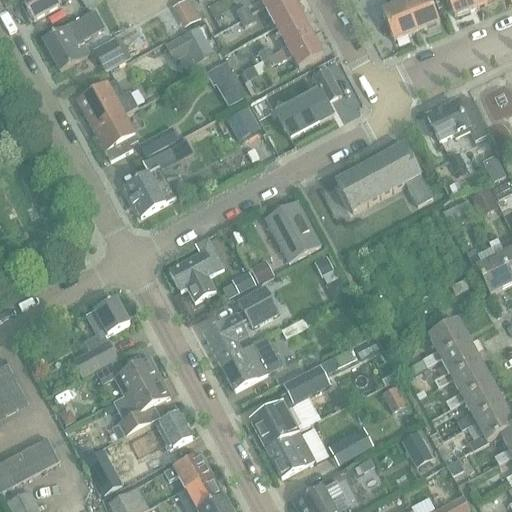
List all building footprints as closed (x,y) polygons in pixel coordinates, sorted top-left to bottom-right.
[(19,0),(22,4),(32,23),(58,9),(53,0),(19,0)] [(80,0),(86,11),(104,0),(80,0)] [(277,0),(263,7),(275,29),(298,16),(289,0),(277,0)] [(387,0),(391,10),(380,14),(392,45),(416,35),(438,27),(427,0),(414,0),(404,4),(402,0),(387,0)] [(471,0),(445,0),(453,20),(476,11),(471,0)] [(471,0),(476,11),(499,2),(498,0),(471,0)] [(247,9),(236,15),(239,22),(252,17),(247,9)] [(43,43),(59,73),(88,57),(82,45),(104,33),(95,15),(43,43)] [(275,29),(286,49),(308,35),(298,16),(275,29)] [(256,25),(252,17),(239,22),(244,31),(256,25)] [(195,66),(213,56),(198,29),(165,48),(173,64),(189,55),(195,66)] [(274,58),(262,64),(254,69),(257,77),(292,60),(298,71),(321,59),(308,35),(286,49),(287,51),(274,58)] [(92,55),(104,77),(125,65),(114,44),(92,55)] [(258,56),(262,64),(274,58),(270,51),(258,56)] [(225,65),(206,76),(213,88),(232,78),(225,65)] [(326,108),(341,100),(327,75),(312,83),(320,96),(309,102),(276,119),(290,144),(333,121),(326,108)] [(106,91),(77,107),(93,136),(122,120),(138,112),(129,95),(124,98),(117,86),(106,91)] [(454,143),(456,142),(460,152),(473,146),(488,139),(470,102),(458,108),(456,106),(426,121),(438,147),(452,140),(454,143)] [(226,123),(239,145),(260,133),(247,111),(226,123)] [(122,120),(93,136),(109,166),(131,154),(128,149),(135,145),(122,120)] [(166,149),(178,142),(172,132),(160,138),(138,149),(145,161),(166,149)] [(186,143),(168,153),(176,166),(194,157),(186,143)] [(335,185),(351,216),(404,187),(417,210),(432,202),(403,149),(335,185)] [(247,155),(251,164),(259,160),(254,151),(247,155)] [(147,177),(122,190),(140,222),(176,203),(160,175),(176,166),(168,153),(142,167),(147,177)] [(446,162),(454,177),(466,171),(459,156),(446,162)] [(457,184),(448,188),(453,198),(461,194),(457,184)] [(507,186),(493,193),(498,202),(511,195),(507,186)] [(489,191),(471,200),(476,210),(494,201),(489,191)] [(443,215),(447,224),(472,211),(468,203),(443,215)] [(265,223),(288,267),(320,250),(296,206),(265,223)] [(488,247),(495,261),(499,259),(511,285),(511,253),(505,257),(498,243),(488,247)] [(511,285),(499,259),(495,261),(482,268),(474,254),(467,258),(475,274),(477,273),(490,299),(511,288),(511,285)] [(168,275),(179,296),(186,293),(195,307),(216,295),(208,281),(223,273),(218,262),(210,266),(204,256),(168,275)] [(326,259),(315,265),(324,280),(335,274),(326,259)] [(250,271),(258,287),(274,279),(266,263),(250,271)] [(250,273),(233,282),(240,296),(257,286),(250,273)] [(240,296),(235,286),(224,292),(229,301),(240,296)] [(202,336),(218,367),(251,349),(250,349),(240,355),(236,347),(246,341),(249,341),(242,329),(249,325),(252,332),(280,317),(264,289),(236,304),(242,314),(224,325),(202,336)] [(91,357),(74,366),(82,381),(110,366),(116,363),(104,341),(128,328),(116,304),(86,321),(96,339),(85,345),(91,357)] [(273,327),(279,338),(314,322),(308,310),(273,327)] [(427,371),(440,363),(437,358),(468,341),(458,324),(428,340),(436,354),(422,362),(423,363),(406,371),(410,379),(427,371)] [(368,327),(358,332),(365,344),(374,339),(368,327)] [(301,352),(310,364),(331,351),(322,338),(301,352)] [(438,392),(452,385),(450,380),(480,364),(468,341),(437,358),(440,363),(448,377),(434,385),(438,392)] [(251,349),(218,367),(233,396),(266,379),(251,349)] [(350,352),(317,369),(318,372),(323,380),(356,362),(350,352)] [(0,364),(0,380),(5,389),(16,383),(5,362),(0,364)] [(114,383),(124,401),(158,382),(148,363),(123,376),(117,366),(95,378),(102,389),(114,383)] [(450,413),(464,406),(461,401),(492,385),(480,364),(450,380),(452,385),(459,397),(446,405),(450,413)] [(283,391),(293,409),(328,389),(323,380),(318,372),(283,391)] [(124,401),(115,406),(125,424),(118,428),(124,440),(150,426),(161,420),(155,409),(169,401),(158,382),(124,401)] [(5,389),(16,410),(27,404),(16,383),(5,389)] [(462,434),(476,427),(474,422),(503,406),(492,385),(461,401),(464,406),(471,419),(457,426),(462,434)] [(0,391),(0,406),(5,416),(16,410),(5,389),(0,391)] [(249,424),(264,453),(298,435),(282,406),(249,424)] [(486,445),(500,437),(511,430),(511,421),(503,406),(474,422),(476,427),(482,438),(468,445),(473,455),(487,447),(486,445)] [(66,415),(60,418),(66,428),(75,422),(72,416),(66,415)] [(178,417),(158,428),(168,446),(165,448),(166,449),(168,455),(191,442),(178,417)] [(118,428),(111,431),(118,443),(124,440),(118,428)] [(498,469),(511,461),(511,460),(510,457),(511,456),(511,430),(500,437),(508,453),(494,461),(498,469)] [(330,451),(341,468),(374,449),(364,431),(330,451)] [(298,435),(264,453),(281,483),(314,465),(299,436),(298,435)] [(401,445),(416,471),(433,461),(418,436),(401,445)] [(46,440),(34,446),(46,469),(58,462),(46,440)] [(86,442),(73,450),(80,464),(94,457),(86,442)] [(22,453),(34,475),(46,469),(34,446),(22,453)] [(9,459),(21,482),(34,475),(22,453),(9,459)] [(104,453),(85,463),(104,497),(123,487),(104,453)] [(178,480),(184,492),(211,478),(200,457),(164,477),(168,485),(178,480)] [(0,464),(0,470),(9,488),(21,482),(9,459),(0,464)] [(370,462),(359,468),(363,475),(374,470),(370,462)] [(0,470),(0,493),(9,488),(0,470)] [(184,492),(177,496),(183,507),(185,511),(200,511),(223,500),(211,478),(184,492)] [(294,506),(296,511),(333,511),(322,491),(294,506)] [(3,506),(5,511),(34,511),(25,494),(3,506)] [(445,494),(432,502),(437,511),(450,504),(445,494)] [(133,511),(126,497),(108,507),(111,511),(133,511)] [(438,511),(468,511),(462,499),(438,511)] [(229,511),(223,500),(200,511),(229,511)]
